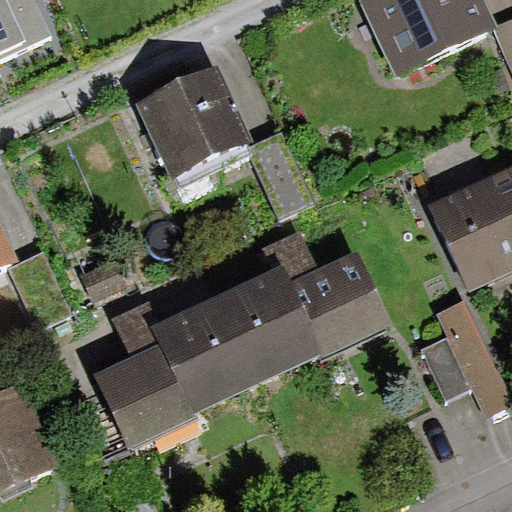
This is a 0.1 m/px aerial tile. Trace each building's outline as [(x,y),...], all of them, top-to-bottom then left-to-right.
[(0,0),(0,67),(53,42),(32,0),(0,0)] [(362,0),(397,75),(495,29),(500,27),(486,0),(362,0)] [(511,21),(500,27),(495,29),(511,67),(511,21)] [(136,105),(172,181),(246,146),(254,142),(218,66),(136,105)] [(254,142),(246,146),(281,222),(315,206),(281,130),(254,142)] [(511,164),(431,202),(472,288),(511,269),(511,164)] [(0,273),(10,270),(19,265),(0,223),(0,273)] [(132,358),(99,374),(133,447),(196,418),(193,412),(321,352),(324,357),(391,326),(356,254),(320,271),(300,230),(262,248),(272,270),(161,323),(150,300),(113,317),(132,358)] [(19,265),(10,270),(39,332),(73,316),(43,254),(19,265)] [(115,261),(83,277),(97,305),(129,290),(115,261)] [(473,389),(487,417),(511,404),(511,394),(465,301),(436,315),(448,338),(473,389)] [(448,338),(422,351),(447,402),(473,389),(448,338)] [(0,495),(61,466),(21,384),(0,394),(0,495)]
